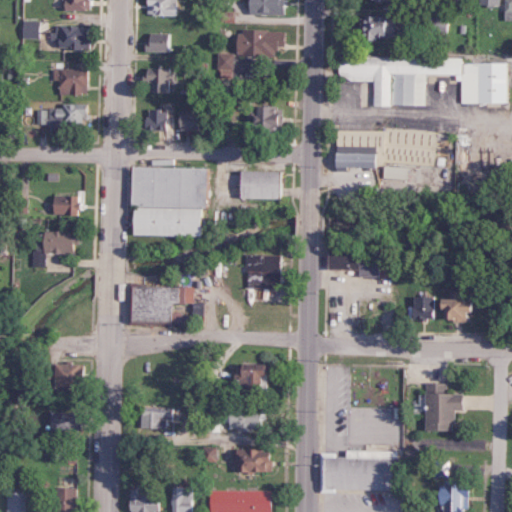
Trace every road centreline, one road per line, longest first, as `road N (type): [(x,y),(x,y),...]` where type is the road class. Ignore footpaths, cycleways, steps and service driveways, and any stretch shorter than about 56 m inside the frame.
road 1 (residential): [(103,511),(117,0)]
road 2 (residential): [(304,511),(311,0)]
road 3 (residential): [(309,153),(0,148)]
road 4 (residential): [(511,343),(307,339)]
road 5 (residential): [(307,339),(109,337)]
road 6 (residential): [(495,511),(499,343)]
